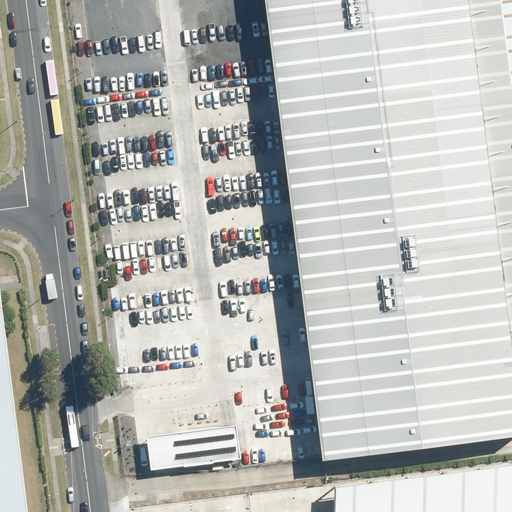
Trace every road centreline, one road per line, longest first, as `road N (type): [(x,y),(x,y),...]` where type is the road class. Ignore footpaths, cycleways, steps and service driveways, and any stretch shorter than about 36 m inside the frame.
road 1 (tertiary): [(90,511),(51,204)]
road 2 (tertiary): [(51,204),(25,0)]
road 3 (unknown): [(98,63),(244,43)]
